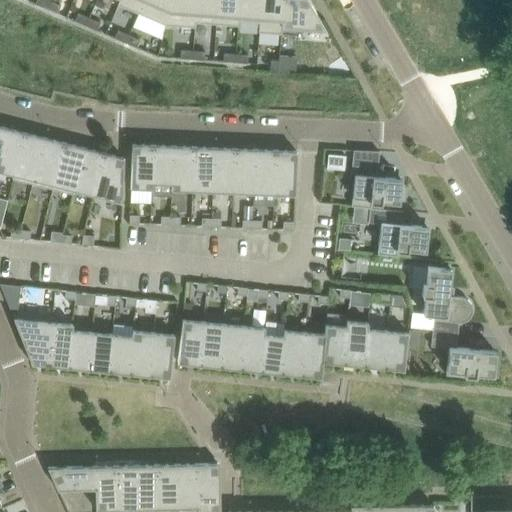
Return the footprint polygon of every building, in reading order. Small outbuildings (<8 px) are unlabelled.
[(49,0),(47,7),(46,8),(57,13),(61,5),(50,0),(49,0)] [(119,0),(118,4),(138,13),(143,0),(119,0)] [(143,0),(138,13),(165,25),(169,10),(171,0),(143,0)] [(171,0),(169,10),(165,25),(196,27),(196,17),(197,12),(197,0),(171,0)] [(197,0),(197,12),(196,17),(204,18),(209,23),(217,24),(217,14),(218,0),(197,0)] [(218,0),(217,14),(217,24),(239,25),(239,21),(240,16),(240,0),(218,0)] [(240,0),(240,16),(239,21),(259,22),(260,17),(260,0),(240,0)] [(259,22),(259,32),(280,33),(281,25),(281,19),(282,0),(260,0),(260,17),(259,22)] [(281,25),(280,33),(298,35),(299,27),(326,29),(308,0),(282,0),(281,19),(281,25)] [(78,12),(75,20),(86,25),(89,17),(78,12)] [(89,17),(86,25),(97,30),(100,22),(89,17)] [(118,29),(114,38),(125,42),(129,34),(118,29)] [(129,34),(125,42),(137,47),(140,39),(129,34)] [(181,49),(180,58),(192,59),(193,50),(181,49)] [(193,50),(192,59),(204,60),(205,51),(193,50)] [(224,52),(223,61),(235,62),(236,53),(224,52)] [(236,53),(235,62),(247,63),(248,54),(236,53)] [(279,60),(278,72),(296,73),(296,61),(297,56),(279,54),(279,60)] [(270,70),(270,71),(278,72),(279,60),(271,59),(270,70)] [(0,143),(0,170),(13,174),(24,132),(4,127),(0,143)] [(13,174),(12,178),(13,178),(33,183),(45,137),(24,132),(13,174)] [(45,137),(33,183),(53,188),(64,142),(46,137),(45,137)] [(64,142),(53,188),(72,193),(73,193),(74,190),(85,147),(64,142)] [(131,165),(130,187),(131,187),(152,188),(153,188),(153,182),(155,145),(132,144),(131,165)] [(155,145),(153,182),(171,183),(173,145),(155,145)] [(171,183),(171,189),(172,189),(192,190),(194,146),(173,145),(171,183)] [(194,146),(192,190),(213,191),(215,147),(194,146)] [(85,147),(74,190),(93,194),(104,152),(85,147)] [(215,147),(213,191),(233,192),(235,148),(215,147)] [(235,148),(233,192),(253,193),(255,149),(235,148)] [(255,149),(253,193),(274,193),(276,150),(255,149)] [(353,149),(351,174),(355,174),(351,205),(370,208),(371,202),(380,203),(380,200),(398,202),(399,191),(401,179),(376,176),(377,173),(379,151),(353,149)] [(276,150),(274,193),(294,194),(295,194),(296,172),(297,151),(276,150)] [(104,152),(93,194),(121,202),(122,202),(123,176),(124,157),(104,152)] [(243,205),(242,219),(252,220),(253,205),(243,205)] [(370,208),(368,222),(381,223),(378,254),(397,256),(398,250),(407,251),(408,248),(425,250),(428,227),(393,223),(395,210),(370,208)] [(130,214),(130,222),(139,223),(139,215),(130,214)] [(161,216),(161,224),(170,224),(171,216),(161,216)] [(171,216),(170,224),(180,224),(181,217),(171,216)] [(202,217),(202,225),(211,226),(212,218),(202,217)] [(212,218),(211,226),(221,226),(222,218),(212,218)] [(242,219),(242,227),(252,227),(252,220),(242,219)] [(252,220),(252,227),(262,228),(262,220),(252,220)] [(283,221),(283,229),(293,229),(293,221),(283,221)] [(11,229),(11,236),(20,237),(21,230),(11,229)] [(21,230),(20,237),(30,238),(31,231),(21,230)] [(51,231),(50,241),(61,242),(62,234),(62,232),(51,231)] [(62,234),(61,242),(71,243),(72,235),(62,234)] [(83,234),(82,244),(93,245),(94,235),(83,234)] [(340,238),(339,247),(350,248),(351,239),(340,238)] [(423,283),(421,295),(424,295),(422,313),(434,314),(432,331),(457,334),(459,322),(460,322),(462,322),(464,321),(466,320),(468,319),(469,318),(471,316),(472,314),(472,312),(473,310),(473,308),(472,306),(472,304),(471,302),(469,301),(468,299),(466,298),(464,297),(462,297),(448,295),(451,269),(427,266),(425,284),(423,283)] [(1,283),(0,282),(0,283),(12,313),(13,313),(17,313),(20,285),(7,284),(1,283)] [(198,282),(197,290),(207,291),(207,283),(198,282)] [(218,284),(217,292),(227,293),(228,285),(218,284)] [(238,286),(237,294),(247,295),(248,287),(238,286)] [(45,296),(44,302),(46,306),(53,307),(54,297),(55,289),(45,288),(45,296)] [(258,288),(258,296),(267,297),(268,289),(258,288)] [(340,288),(340,296),(349,297),(350,290),(340,288)] [(65,290),(65,298),(75,299),(75,291),(65,290)] [(279,290),(278,298),(288,299),(289,291),(279,290)] [(371,292),(361,291),(360,299),(370,300),(371,292)] [(85,293),(84,305),(94,306),(96,293),(85,292),(85,293)] [(299,293),(298,300),(308,301),(309,294),(299,293)] [(381,293),(380,301),(390,302),(391,294),(381,293)] [(108,294),(108,302),(115,303),(116,295),(108,294)] [(390,302),(389,307),(407,308),(407,304),(404,296),(404,295),(391,294),(390,302)] [(319,295),(318,302),(328,303),(329,296),(319,295)] [(127,296),(126,304),(136,305),(136,297),(127,296)] [(145,307),(145,312),(155,313),(157,300),(146,298),(146,299),(145,307)] [(13,313),(12,313),(20,334),(32,363),(48,365),(53,321),(53,317),(52,317),(17,313),(13,313)] [(180,339),(178,362),(199,364),(204,321),(183,318),(182,318),(180,339)] [(346,325),(342,363),(364,366),(368,328),(368,322),(367,322),(347,320),(346,319),(346,325)] [(53,321),(48,365),(69,367),(73,329),(73,323),(72,323),(53,321)] [(204,321),(199,364),(219,366),(224,323),(204,321)] [(224,323),(219,366),(240,369),(244,325),(224,323)] [(325,333),(322,361),(323,361),(342,363),(346,325),(326,323),(325,333)] [(244,325),(240,369),(261,371),(265,333),(265,327),(244,325)] [(368,328),(364,366),(383,368),(387,330),(368,328)] [(73,329),(69,367),(88,369),(92,331),(73,329)] [(283,335),(279,373),(301,375),(305,331),(285,329),(284,329),(283,335)] [(131,335),(128,373),(149,375),(153,332),(133,330),(132,330),(131,335)] [(387,330),(383,368),(404,370),(407,347),(408,332),(387,330)] [(92,331),(88,369),(108,371),(112,333),(92,331)] [(305,331),(301,375),(321,377),(323,361),(322,361),(325,333),(305,331)] [(432,331),(431,345),(449,347),(446,374),(466,376),(466,374),(475,375),(476,372),(493,374),(496,351),(456,347),(457,334),(432,331)] [(153,332),(149,375),(170,377),(172,355),(175,334),(174,334),(153,332)] [(112,333),(108,371),(128,373),(131,335),(112,333)] [(265,333),(261,371),(279,373),(283,335),(265,333)] [(198,463),(177,464),(178,507),(198,507),(198,463)] [(219,463),(198,463),(198,507),(198,511),(220,510),(219,463)] [(157,464),(137,465),(137,508),(158,508),(157,464)] [(177,464),(157,464),(158,508),(178,507),(177,464)] [(116,465),(96,466),(96,488),(96,509),(117,509),(116,465)] [(137,465),(116,465),(117,509),(137,508),(137,465)] [(96,466),(48,467),(58,489),(59,489),(96,488),(96,466)] [(507,495),(471,495),(471,510),(485,510),(484,511),(511,511),(511,509),(506,510),(507,495)]
